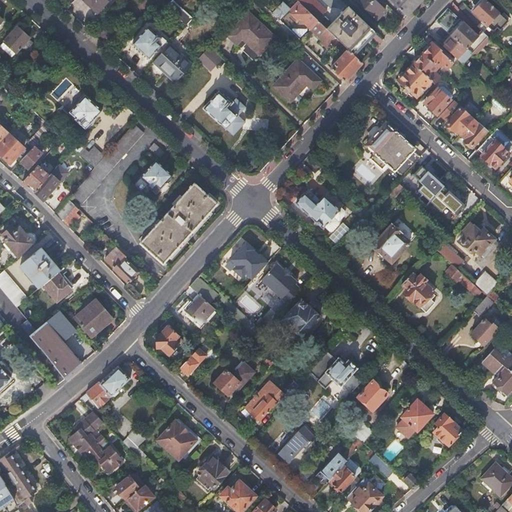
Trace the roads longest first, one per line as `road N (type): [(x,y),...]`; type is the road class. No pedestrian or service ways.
road 1 (residential): [(251,200),(499,427)]
road 2 (residential): [(26,0),(251,200)]
road 3 (residential): [(315,511),(124,341)]
road 4 (residential): [(364,79),(511,212)]
road 5 (unclassified): [(147,318),(0,186)]
road 6 (unclassified): [(251,200),(364,79)]
road 7 (unclassified): [(147,318),(251,200)]
road 8 (residential): [(401,511),(499,427)]
road 9 (unclassified): [(29,421),(124,341)]
